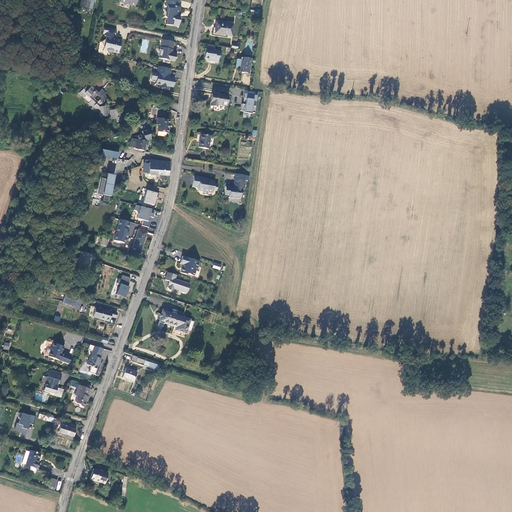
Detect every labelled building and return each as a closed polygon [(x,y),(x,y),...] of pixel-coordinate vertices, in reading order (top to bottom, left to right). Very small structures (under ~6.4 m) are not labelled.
[(81,0),(79,7),(86,8),(87,6),(93,7),(94,0),(81,0)] [(178,6),(179,0),(178,0),(166,0),(166,4),(168,7),(168,12),(166,11),(164,12),(164,16),(167,21),(166,27),(172,28),(173,26),(180,27),(181,20),(176,18),(177,16),(179,14),(180,8),(179,8),(178,6)] [(233,24),(217,22),(215,31),(225,33),(224,35),(231,36),(233,24)] [(115,29),(103,26),(101,32),(103,33),(103,35),(105,35),(104,38),(99,40),(103,45),(102,48),(105,49),(107,53),(111,50),(116,51),(116,50),(118,51),(119,44),(117,44),(119,39),(113,38),(112,39),(110,38),(110,36),(113,35),(115,29)] [(174,50),(175,43),(164,40),(160,59),(164,60),(163,63),(170,64),(170,61),(175,62),(177,54),(173,53),(173,52),(172,52),(172,49),(174,50)] [(213,51),(214,46),(205,45),(203,59),(210,60),(210,62),(217,63),(218,57),(219,57),(220,52),(213,51)] [(248,74),(250,59),(240,57),(240,60),(235,59),(234,67),(236,67),(236,69),(238,70),(238,72),(248,74)] [(169,68),(157,66),(155,73),(150,72),(149,79),(154,80),(154,83),(158,85),(158,86),(164,87),(165,85),(171,87),(173,78),(163,76),(164,74),(167,74),(169,68)] [(90,84),(81,93),(86,97),(89,95),(93,100),(91,103),(95,107),(93,108),(97,112),(101,112),(102,117),(103,117),(103,121),(112,120),(110,106),(106,106),(104,104),(110,97),(108,95),(110,93),(105,89),(101,92),(94,85),(92,87),(90,84)] [(219,106),(225,107),(227,97),(212,94),(210,106),(218,108),(219,106)] [(258,98),(245,96),(244,100),(246,101),(245,107),(242,106),(240,113),(244,113),(244,115),(251,116),(251,115),(254,116),(256,109),(253,108),(254,102),(257,103),(258,98)] [(170,119),(159,118),(158,126),(159,126),(159,131),(168,133),(170,119)] [(148,139),(152,139),(152,136),(151,130),(144,131),(144,137),(136,137),(136,140),(132,140),(131,148),(136,148),(136,150),(145,151),(148,139)] [(197,147),(207,149),(209,136),(199,134),(197,147)] [(119,152),(101,149),(99,160),(105,161),(106,156),(119,158),(119,152)] [(148,173),(169,176),(171,162),(150,159),(149,163),(148,173)] [(114,176),(105,174),(104,180),(101,179),(99,194),(109,196),(110,190),(111,191),(114,176)] [(204,178),(192,176),(190,186),(193,187),(196,191),(201,192),(200,194),(205,195),(206,192),(208,192),(212,190),(215,191),(216,185),(212,184),(213,182),(213,181),(203,180),(204,178)] [(243,183),(233,182),(231,190),(224,189),(223,199),(226,199),(227,201),(233,203),(234,201),(238,202),(239,196),(240,195),(241,191),(242,192),(243,183)] [(146,190),(144,203),(156,205),(158,192),(146,190)] [(154,217),(156,209),(136,205),(134,211),(138,212),(137,218),(143,219),(142,225),(149,227),(151,216),(154,217)] [(130,222),(117,219),(115,229),(127,232),(130,222)] [(147,231),(137,229),(132,248),(142,251),(147,231)] [(100,244),(108,246),(109,239),(102,237),(100,244)] [(87,267),(90,253),(81,251),(78,265),(87,267)] [(199,263),(182,257),(179,264),(181,265),(180,268),(181,269),(180,273),(185,274),(187,273),(193,275),(195,270),(197,269),(199,263)] [(118,269),(103,264),(102,267),(117,272),(118,269)] [(175,279),(177,275),(168,272),(166,279),(170,280),(167,288),(168,290),(171,291),(173,291),(174,289),(186,293),(189,284),(175,279)] [(123,281),(119,294),(122,295),(122,293),(128,295),(131,283),(130,283),(133,275),(128,273),(127,276),(125,275),(124,281),(123,281)] [(65,303),(77,306),(78,299),(67,296),(65,303)] [(112,313),(102,310),(96,308),(93,317),(99,319),(109,323),(111,317),(115,319),(116,314),(112,312),(112,313)] [(190,319),(163,310),(159,321),(165,323),(177,327),(175,331),(185,334),(186,331),(190,321),(190,319)] [(194,322),(190,321),(186,331),(191,332),(194,322)] [(50,357),(70,364),(73,355),(65,353),(64,356),(64,357),(61,356),(61,355),(65,346),(55,343),(50,357)] [(103,349),(89,345),(87,350),(91,352),(90,356),(91,356),(89,360),(88,361),(87,365),(91,367),(88,373),(97,376),(100,367),(99,366),(100,363),(101,359),(99,359),(103,349)] [(131,363),(147,367),(149,360),(133,356),(131,363)] [(138,371),(127,367),(124,376),(135,380),(138,371)] [(56,394),(58,388),(57,387),(59,379),(60,380),(62,374),(51,371),(49,378),(48,384),(47,384),(45,391),(56,394)] [(90,397),(89,397),(92,390),(80,385),(76,395),(77,396),(76,399),(77,401),(79,402),(81,405),(86,407),(88,400),(89,401),(90,397)] [(33,422),(35,413),(18,408),(16,418),(33,422)] [(73,438),(76,424),(39,414),(38,419),(53,423),(52,427),(59,429),(58,434),(73,438)] [(26,465),(38,468),(39,463),(38,462),(40,454),(30,451),(26,465)] [(92,469),(89,480),(104,484),(107,473),(92,469)] [(49,478),(47,488),(56,489),(58,479),(49,478)]
